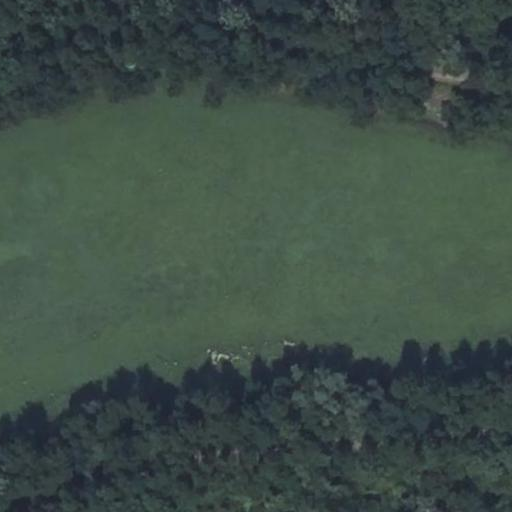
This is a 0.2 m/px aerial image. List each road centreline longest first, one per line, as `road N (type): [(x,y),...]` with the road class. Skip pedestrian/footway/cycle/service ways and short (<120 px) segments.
road 1 (track): [(0,74),(85,40),(180,18),(511,89)]
road 2 (track): [(511,431),(197,464),(38,511)]
